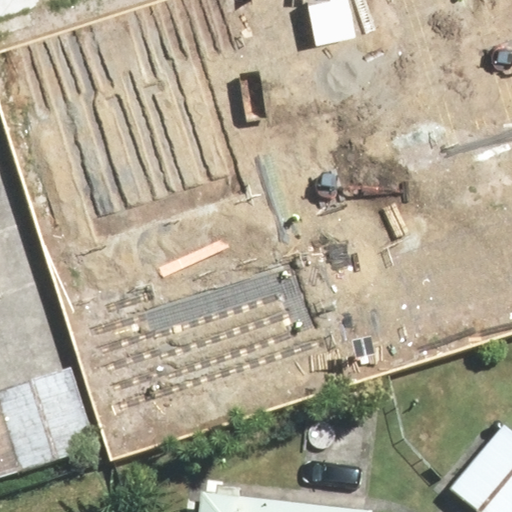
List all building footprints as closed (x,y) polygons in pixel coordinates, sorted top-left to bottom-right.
[(511,14),(355,68),(391,174),(511,132),(511,14)] [(323,248),(293,148),(281,105),(209,125),(222,169),(113,200),(142,301),(323,248)] [(422,218),(350,239),(384,351),(455,330),(422,218)] [(0,311),(13,307),(0,266),(0,311)] [(150,309),(103,320),(124,410),(171,399),(150,309)] [(84,376),(0,402),(0,473),(105,441),(84,376)] [(511,511),(511,432),(463,494),(486,511),(511,511)] [(368,511),(216,497),(214,511),(368,511)]
